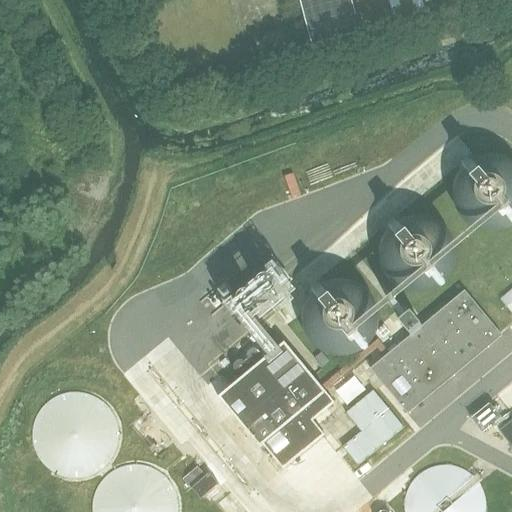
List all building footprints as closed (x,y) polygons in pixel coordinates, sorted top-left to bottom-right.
[(299,0),(312,46),(361,33),(351,0),(299,0)] [(494,220),(505,218),(511,212),(511,173),(507,168),(496,165),(484,166),(474,171),(467,180),(464,191),(466,203),(472,212),(482,219),(494,220)] [(419,282),(431,279),(438,274),(444,266),(446,256),(445,247),(441,238),(432,230),(421,227),(410,227),(400,233),(393,242),(390,253),(392,264),(398,274),(408,280),(419,282)] [(511,283),(497,296),(511,313),(511,283)] [(342,345),(353,343),(361,337),(366,329),(369,319),(368,310),(363,301),(355,293),(344,290),(333,291),(323,296),(316,305),(313,316),(314,328),(321,337),(330,344),(342,345)] [(411,336),(390,353),(370,370),(408,414),(502,336),(465,291),(422,326),(412,315),(401,324),(411,336)] [(333,401),(326,393),(285,343),(218,398),(260,448),(263,446),(283,469),(323,436),(310,420),(333,401)] [(343,447),(358,465),(404,427),(374,390),(346,413),(362,431),(343,447)] [(32,433),(33,445),(38,458),(47,468),(58,475),(71,478),(85,477),(97,472),(108,463),(115,451),(118,437),(116,423),(110,410),(99,400),(88,395),(75,393),(63,395),(51,400),(42,409),(35,420),(32,433)] [(511,421),(500,432),(511,446),(511,421)] [(91,504),(91,511),(176,511),(177,508),(175,494),(168,482),(158,472),(147,466),(134,464),(121,466),(110,472),(100,480),(94,491),(91,504)] [(184,478),(191,487),(205,476),(198,467),(184,478)] [(209,473),(205,476),(191,487),(200,498),(218,484),(209,473)]
